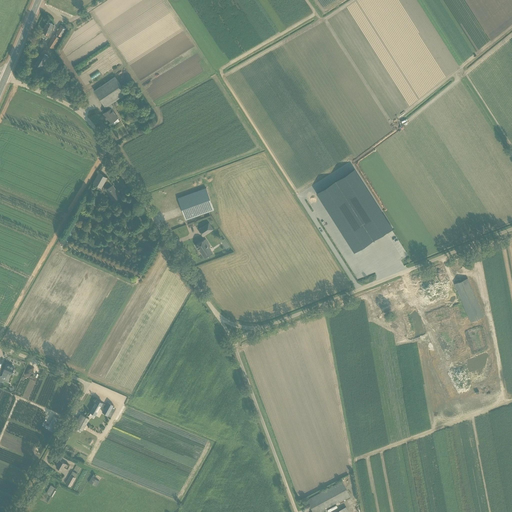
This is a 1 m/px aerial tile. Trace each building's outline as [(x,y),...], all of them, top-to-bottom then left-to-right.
[(45,32),(43,35),(49,38),(54,25),(52,25),(52,24),(48,22),(47,25),(45,24),(44,29),(45,29),(44,32),(45,32)] [(48,45),(54,49),(66,29),(61,25),(56,33),(57,34),(56,36),(54,35),(48,45)] [(43,50),(35,65),(40,68),(43,64),(48,56),(45,54),(46,51),(43,50)] [(98,88),(94,91),(105,107),(106,106),(109,110),(103,113),(105,116),(106,116),(110,123),(111,122),(113,125),(119,121),(117,118),(118,118),(111,108),(113,107),(111,103),(126,93),(122,87),(115,77),(98,88)] [(93,183),(93,184),(99,187),(101,188),(105,182),(107,178),(99,173),(96,177),(93,183)] [(364,174),(324,196),(359,257),(398,235),(364,174)] [(252,186),(260,183),(258,177),(251,180),(252,186)] [(114,202),(116,200),(121,197),(113,185),(106,189),(114,202)] [(186,220),(190,218),(214,210),(206,188),(178,198),(186,220)] [(218,193),(220,199),(234,194),(232,188),(218,193)] [(72,242),(80,224),(76,222),(68,240),(72,242)] [(198,230),(203,236),(213,230),(208,223),(198,230)] [(404,245),(415,240),(414,236),(408,239),(407,239),(407,235),(404,235),(389,242),(389,243),(391,248),(392,248),(396,247),(396,240),(398,245),(398,241),(403,241),(404,244),(401,245),(404,245)] [(210,255),(213,254),(208,247),(210,246),(205,239),(195,246),(198,251),(199,250),(204,258),(210,254),(210,255)] [(428,281),(430,289),(443,286),(441,278),(428,281)] [(454,284),(470,322),(483,317),(467,279),(454,284)] [(414,293),(416,298),(420,308),(431,303),(425,290),(423,285),(415,288),(417,292),(414,293)] [(440,290),(448,307),(458,303),(450,285),(440,290)] [(386,296),(388,301),(390,305),(399,301),(400,304),(411,300),(406,288),(386,296)] [(414,309),(402,314),(412,337),(424,332),(414,309)] [(442,359),(462,350),(444,309),(425,317),(442,359)] [(4,371),(2,374),(3,376),(6,377),(4,380),(7,382),(11,374),(12,374),(13,374),(14,372),(13,371),(12,371),(14,367),(6,364),(3,371),(4,371)] [(95,415),(102,403),(97,400),(90,412),(95,415)] [(108,415),(111,417),(115,409),(112,407),(113,406),(108,402),(106,407),(103,412),(108,415)] [(197,453),(202,440),(129,413),(124,425),(197,453)] [(79,428),(80,429),(83,430),(89,419),(86,417),(85,417),(80,414),(74,426),(79,428)] [(49,430),(56,434),(63,421),(56,417),(49,430)] [(56,467),(60,469),(62,470),(64,466),(68,468),(69,465),(64,462),(60,460),(56,467)] [(65,483),(71,486),(78,474),(72,471),(65,483)] [(96,487),(99,482),(91,477),(88,482),(96,487)] [(312,511),(320,511),(350,496),(342,481),(306,500),(312,511)] [(50,485),(46,493),(52,497),(56,490),(54,489),(55,488),(50,485)]
